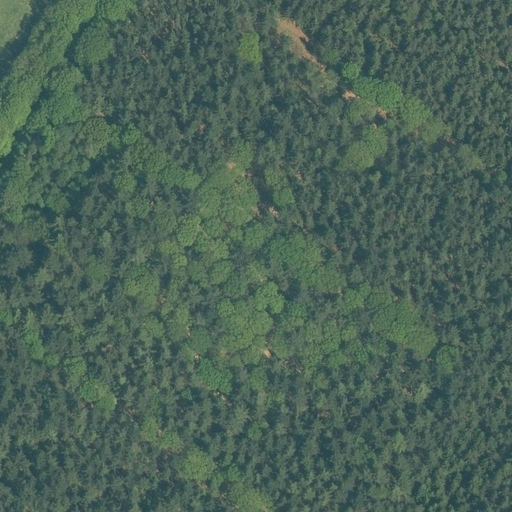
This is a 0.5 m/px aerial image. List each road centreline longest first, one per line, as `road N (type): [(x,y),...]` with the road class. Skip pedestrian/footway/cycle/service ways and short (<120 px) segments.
road 1 (track): [(48,111),(511,430)]
road 2 (track): [(266,511),(0,321)]
road 3 (track): [(246,0),(511,185)]
road 4 (track): [(48,111),(122,0)]
